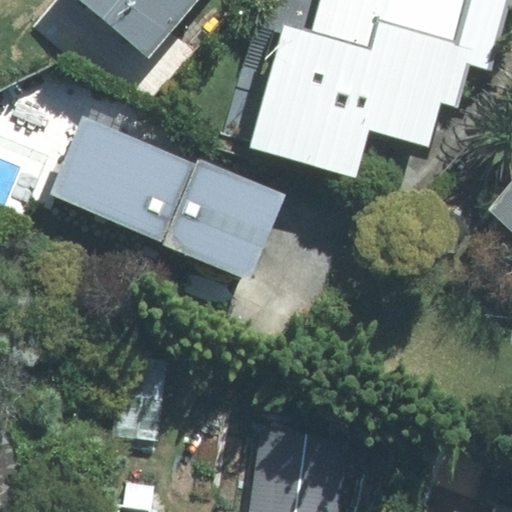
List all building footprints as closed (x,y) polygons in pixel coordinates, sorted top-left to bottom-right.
[(55,0),(140,68),(193,0),(55,0)] [(335,193),(351,143),(399,159),(416,108),(439,115),(452,77),(481,86),(506,9),(478,0),(307,0),(292,48),(264,39),(225,157),(335,193)] [(66,113),(25,205),(225,294),(266,202),(66,113)] [(511,160),(461,218),(511,262),(511,404),(506,413),(511,415),(511,160)] [(296,495),(356,508),(374,427),(212,392),(201,444),(302,466),(296,495)]
